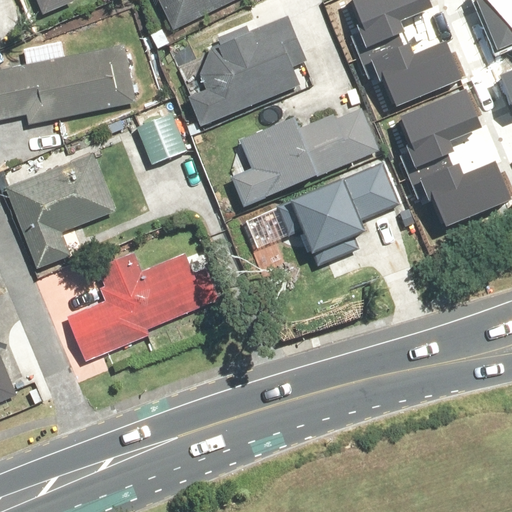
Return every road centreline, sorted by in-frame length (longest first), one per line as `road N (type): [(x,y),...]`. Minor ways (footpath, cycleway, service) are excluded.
road 1 (secondary): [(76,481),(289,403),(390,379)]
road 2 (secondary): [(390,379),(511,327)]
road 3 (secondary): [(511,360),(390,379)]
